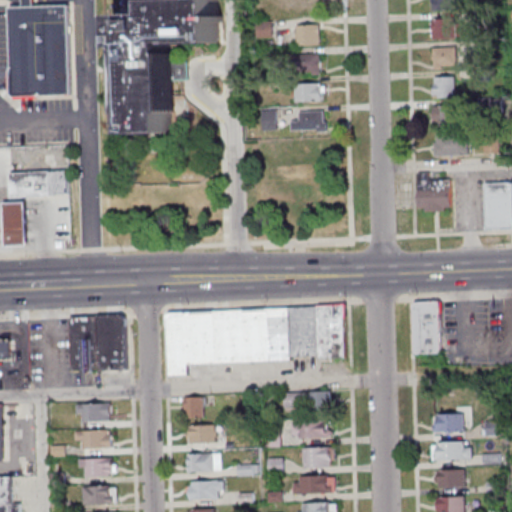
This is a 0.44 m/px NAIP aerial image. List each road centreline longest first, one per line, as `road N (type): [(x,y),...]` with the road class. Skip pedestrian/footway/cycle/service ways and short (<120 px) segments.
road 1 (secondary): [(511,267),(94,283)]
road 2 (residential): [(380,273),(373,0)]
road 3 (residential): [(383,511),(380,273)]
road 4 (residential): [(152,511),(145,282)]
